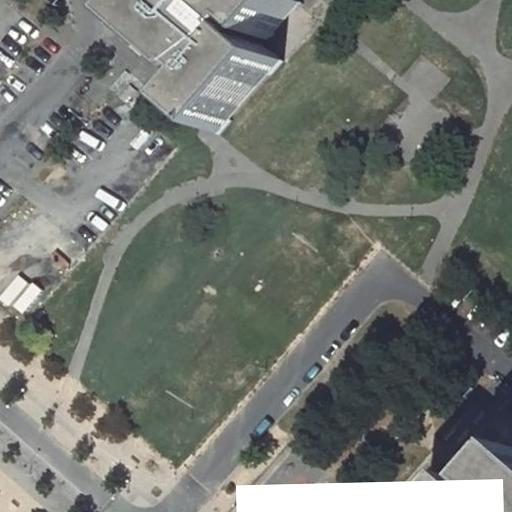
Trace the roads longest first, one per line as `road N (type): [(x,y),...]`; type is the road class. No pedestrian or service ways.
road 1 (residential): [(174,511),(373,285),(394,283),(413,295),(511,379)]
road 2 (residential): [(88,0),(90,36),(80,54),(0,147)]
road 3 (unknown): [(408,511),(509,377)]
road 4 (residential): [(0,411),(120,511)]
